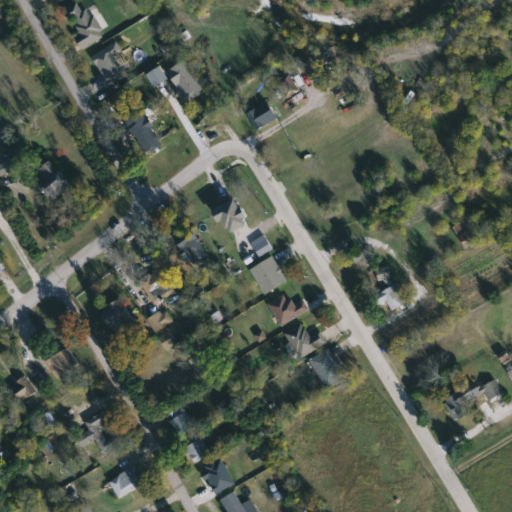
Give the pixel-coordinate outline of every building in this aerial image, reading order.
[(63,11),(84,0),(103,38),(82,49),(75,35),(79,33),(74,23),(71,25),(63,11)] [(92,57),(117,42),(124,52),(115,57),(125,74),(109,84),(92,57)] [(188,104),(169,72),(187,61),(206,92),(188,104)] [(147,156),(127,121),(144,112),(163,146),(147,156)] [(277,121),(265,125),(263,118),(275,114),(277,121)] [(0,165),(14,160),(17,169),(0,176),(0,165)] [(50,195),(36,171),(55,160),(69,184),(50,195)] [(216,211),(239,200),(250,223),(227,234),(216,211)] [(452,229),(462,221),(477,240),(467,248),(452,229)] [(181,246),(196,235),(207,250),(192,261),(181,246)] [(366,267),(355,255),(364,247),(375,259),(366,267)] [(251,269),(276,257),(288,282),(264,294),(251,269)] [(176,290),(154,303),(140,281),(162,268),(176,290)] [(391,312),(375,298),(391,281),(406,296),(391,312)] [(102,312),(122,301),(135,325),(115,336),(102,312)] [(159,334),(149,321),(165,309),(175,322),(159,334)] [(310,335),(319,329),(327,342),(302,359),(285,334),(302,323),(310,335)] [(167,350),(160,338),(172,331),(180,342),(167,350)] [(309,362),(328,348),(349,377),(329,391),(309,362)] [(79,369),(55,378),(47,359),(71,349),(79,369)] [(190,359),(206,352),(215,372),(200,379),(190,359)] [(11,389),(24,379),(35,394),(22,404),(11,389)] [(503,394),(490,402),(482,388),(496,380),(503,394)] [(475,413),(455,424),(444,402),(465,392),(475,413)] [(120,444),(104,453),(87,422),(105,412),(110,421),(100,427),(107,441),(116,436),(120,444)] [(186,448),(202,439),(211,454),(195,464),(186,448)] [(147,483),(121,499),(110,482),(136,466),(147,483)] [(227,511),(222,499),(239,492),(246,511),(227,511)]
